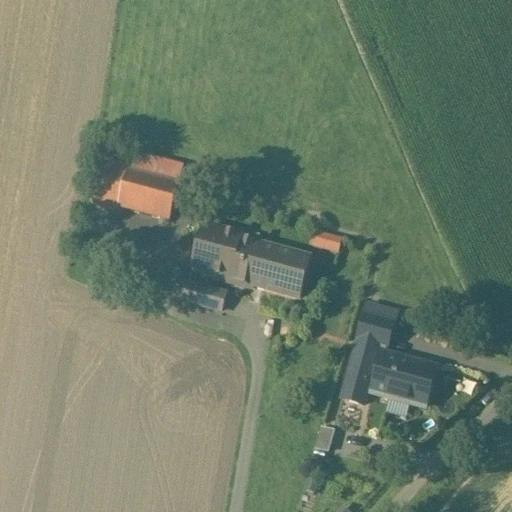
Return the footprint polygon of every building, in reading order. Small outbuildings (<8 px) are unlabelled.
[(105,145),(93,193),(175,214),(190,155),(165,149),(160,166),(137,160),(139,153),(105,145)] [(245,235),(203,223),(181,304),(223,316),(231,286),(252,291),(253,288),(299,300),(310,261),(243,243),(245,235)] [(328,243),(313,239),(311,248),(326,252),(328,243)] [(396,317),(369,309),(359,345),(386,354),(394,326),(393,326),(395,319),(396,319),(396,317)] [(433,373),(383,359),(373,397),(423,411),(433,373)] [(324,428),(319,451),(334,454),(339,432),(324,428)]
